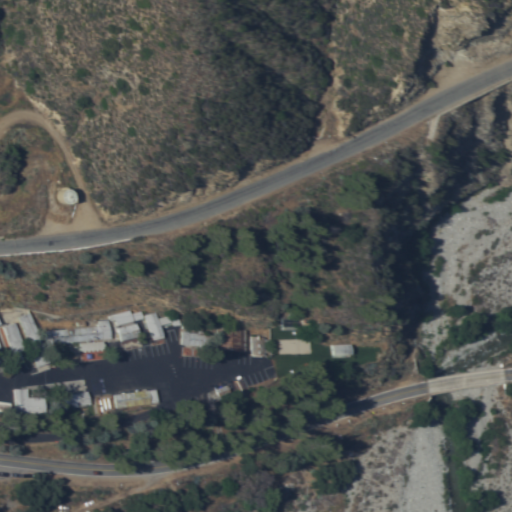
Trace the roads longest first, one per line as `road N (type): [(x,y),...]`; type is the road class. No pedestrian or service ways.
road 1 (residential): [(511,60),(199,203),(72,242),(0,249)]
road 2 (tertiary): [(0,460),(120,472),(186,463),(432,387)]
road 3 (track): [(93,237),(42,124),(20,112),(0,118)]
